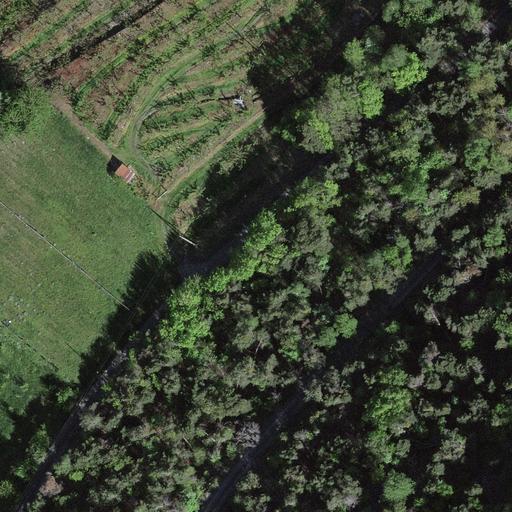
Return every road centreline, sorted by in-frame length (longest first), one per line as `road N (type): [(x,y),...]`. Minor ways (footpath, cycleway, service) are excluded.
road 1 (unclassified): [(21,511),(91,394),(163,311),(341,149),(511,10)]
road 2 (unclassified): [(205,511),(283,407),(511,164)]
road 3 (track): [(203,275),(177,251),(173,200),(228,142)]
